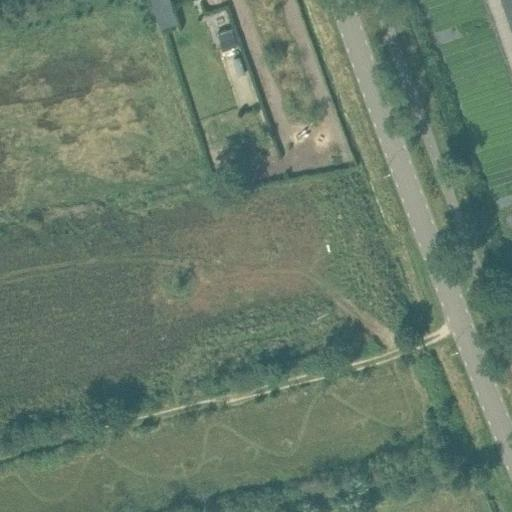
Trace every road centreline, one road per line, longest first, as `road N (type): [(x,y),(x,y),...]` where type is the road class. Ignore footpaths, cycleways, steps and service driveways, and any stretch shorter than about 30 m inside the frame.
road 1 (track): [(461,330),(374,367),(0,463)]
road 2 (tertiary): [(511,445),(461,330),(342,0)]
